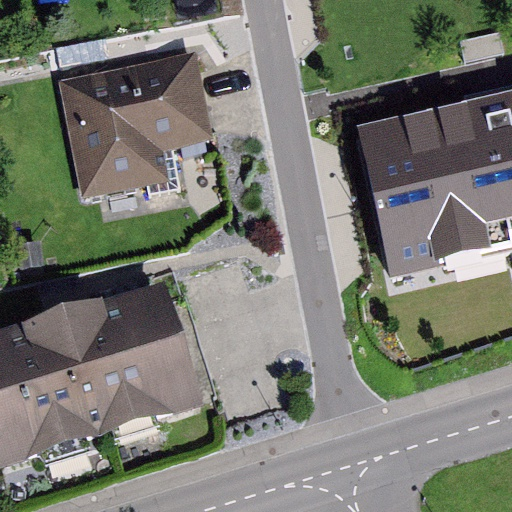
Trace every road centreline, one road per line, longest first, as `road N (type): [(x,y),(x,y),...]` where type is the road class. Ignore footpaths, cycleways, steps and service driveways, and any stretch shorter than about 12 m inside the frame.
road 1 (residential): [(340,484),(339,390),(264,0)]
road 2 (tertiary): [(511,419),(391,455),(340,484)]
road 3 (tertiary): [(340,484),(277,489),(205,511)]
